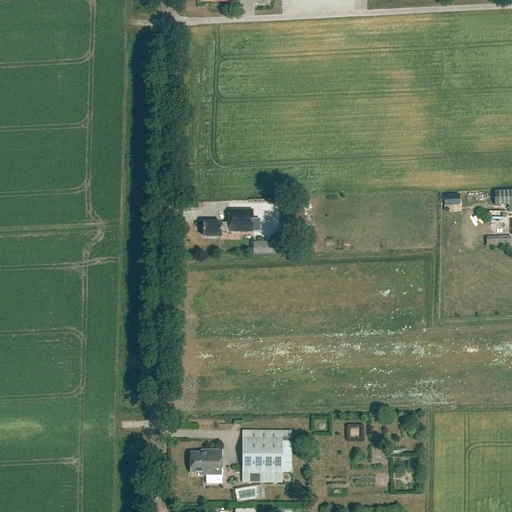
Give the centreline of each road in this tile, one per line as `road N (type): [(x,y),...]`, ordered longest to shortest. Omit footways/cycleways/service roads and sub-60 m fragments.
road 1 (unclassified): [(156,511),(169,22)]
road 2 (unclassified): [(169,22),(511,6)]
